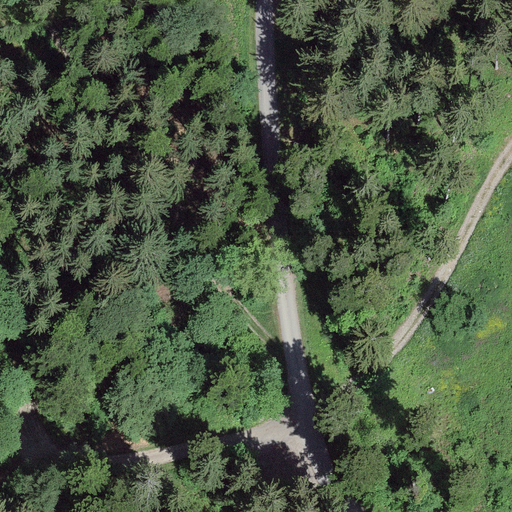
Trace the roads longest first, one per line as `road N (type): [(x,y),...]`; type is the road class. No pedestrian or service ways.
road 1 (track): [(293,365),(37,0)]
road 2 (track): [(303,420),(327,412),(367,379),(413,327),(511,151)]
